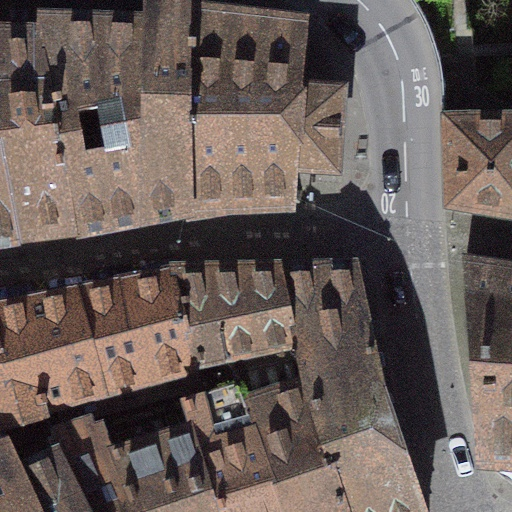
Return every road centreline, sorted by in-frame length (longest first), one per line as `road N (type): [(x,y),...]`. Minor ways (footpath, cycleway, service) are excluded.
road 1 (residential): [(406,232),(191,240),(0,271)]
road 2 (residential): [(463,511),(406,232)]
road 3 (tertiary): [(406,232),(403,85),(388,37),(357,0)]
